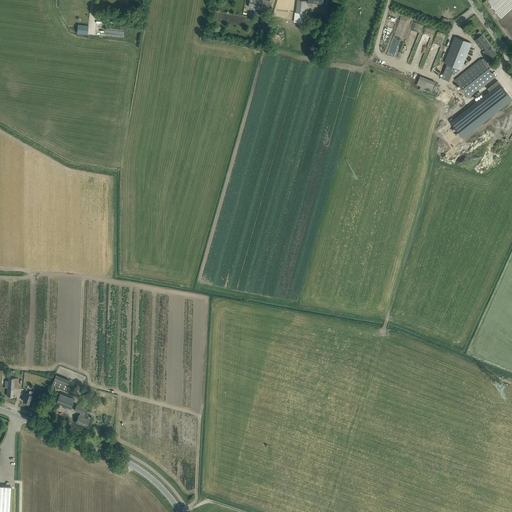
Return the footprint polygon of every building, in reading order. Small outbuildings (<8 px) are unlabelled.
[(270,0),(268,0),(249,0),(249,7),(268,10),(270,0)] [(304,13),(306,1),(299,0),(297,0),(296,12),(304,13)] [(78,24),(77,33),(87,35),(88,26),(78,24)] [(431,42),(436,28),(429,25),(422,44),(426,45),(428,40),(431,42)] [(434,71),(447,32),(439,29),(426,68),(434,71)] [(489,59),(496,53),(482,34),(475,39),(489,59)] [(464,60),(471,43),(455,36),(444,62),(447,63),(442,77),(449,80),(453,71),(457,73),(459,68),(461,69),(464,60)] [(381,58),(379,62),(395,67),(396,64),(381,58)] [(469,97),(470,98),(472,97),(471,95),(494,76),(481,59),(455,79),(469,97)] [(420,83),(435,88),(439,79),(423,74),(420,83)] [(511,98),(497,80),(487,88),(489,91),(450,122),(462,137),(511,98)] [(5,380),(5,386),(4,386),(4,388),(7,388),(7,396),(13,396),(14,388),(18,388),(19,378),(9,377),(8,380),(5,380)] [(25,392),(23,396),(24,397),(23,401),(29,403),(32,394),(31,394),(33,391),(30,390),(29,393),(25,392)] [(60,392),(56,402),(70,408),(74,398),(60,392)] [(76,404),(74,410),(80,412),(79,415),(78,415),(75,422),(86,426),(89,419),(83,417),(87,408),(76,404)] [(0,511),(9,511),(11,486),(0,485),(0,511)]
